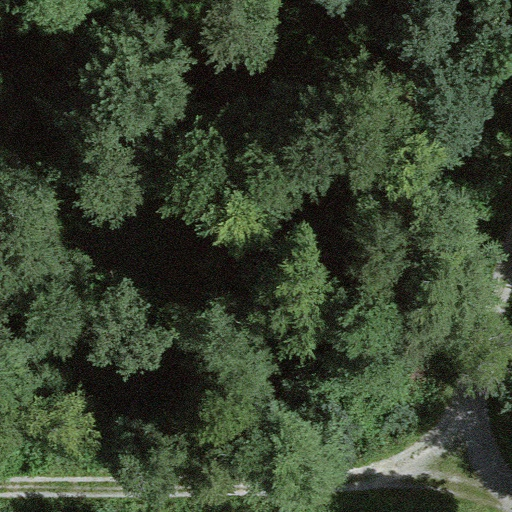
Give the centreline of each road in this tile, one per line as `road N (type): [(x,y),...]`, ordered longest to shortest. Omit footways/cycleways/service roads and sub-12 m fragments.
road 1 (track): [(0,481),(313,479),(453,460)]
road 2 (track): [(511,236),(453,460),(511,497)]
